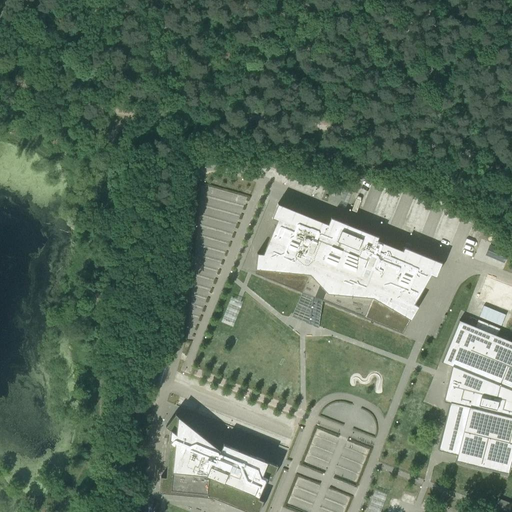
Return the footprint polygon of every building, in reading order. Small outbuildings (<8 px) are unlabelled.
[(231,234),(248,210),(242,193),(204,187),(202,197),(204,203),(214,205),(222,194),(230,199),(229,202),(221,205),(227,209),(222,210),(234,212),(222,216),(231,217),(230,222),(221,224),(219,216),(217,225),(209,227),(210,217),(201,210),(195,247),(200,250),(210,247),(199,245),(209,242),(210,235),(220,237),(222,228),(231,234)] [(255,273),(402,333),(418,306),(413,303),(430,274),(435,276),(441,263),(404,248),(402,251),(376,240),(377,237),(330,218),(328,224),(278,204),(272,218),(277,220),(263,254),(257,253),(255,273)] [(489,245),(485,255),(504,263),(508,253),(489,245)] [(483,306),(479,317),(501,326),(505,315),(483,306)] [(509,467),(511,468),(511,341),(497,336),(500,328),(478,319),(475,327),(459,320),(442,362),(452,366),(450,374),(451,375),(449,384),(447,384),(443,401),(449,403),(438,450),(457,455),(455,463),(507,476),(509,467)] [(220,450),(184,421),(175,414),(165,426),(170,430),(166,477),(161,476),(159,492),(213,497),(249,511),(258,511),(263,501),(258,498),(263,486),(264,483),(266,478),(271,480),(277,466),(256,457),(223,444),(222,446),(220,450)] [(508,511),(511,504),(498,499),(495,507),(506,511),(508,511)]
